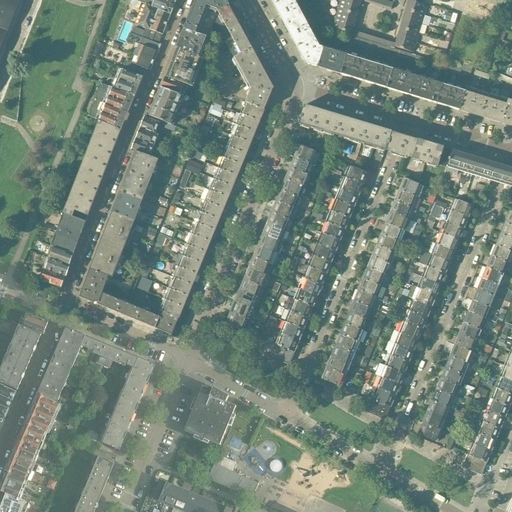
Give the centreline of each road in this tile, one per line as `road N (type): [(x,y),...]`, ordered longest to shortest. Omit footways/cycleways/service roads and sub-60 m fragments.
road 1 (residential): [(511,157),(384,472)]
road 2 (residential): [(184,0),(63,306)]
road 3 (residential): [(408,122),(285,415)]
road 4 (residential): [(187,359),(294,87)]
road 5 (residential): [(0,462),(63,306)]
road 6 (residential): [(123,511),(187,359)]
road 7 (residential): [(187,359),(63,306)]
